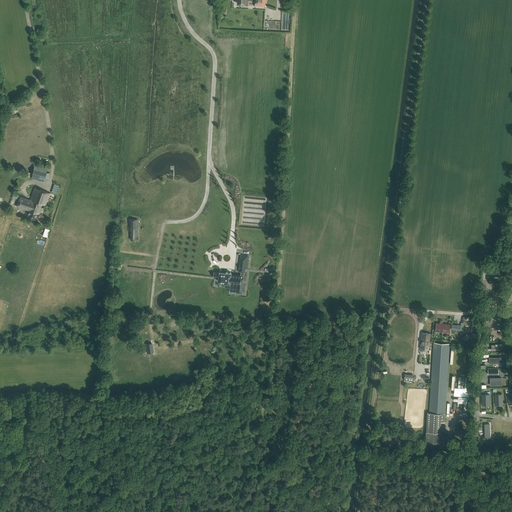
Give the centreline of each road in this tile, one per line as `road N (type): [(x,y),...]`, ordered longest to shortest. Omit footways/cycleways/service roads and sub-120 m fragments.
road 1 (track): [(425,0),(355,511)]
road 2 (track): [(295,0),(277,329),(261,414),(275,511)]
